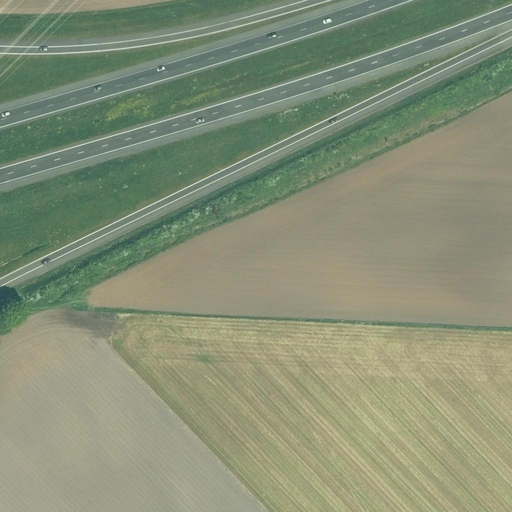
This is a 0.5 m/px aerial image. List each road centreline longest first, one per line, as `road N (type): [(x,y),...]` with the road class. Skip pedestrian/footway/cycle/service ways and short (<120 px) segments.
road 1 (motorway): [(0,283),(511,34)]
road 2 (motorway): [(0,176),(262,100),(511,12)]
road 3 (motorway): [(392,0),(0,120)]
road 4 (motorway): [(318,0),(138,44),(0,51)]
